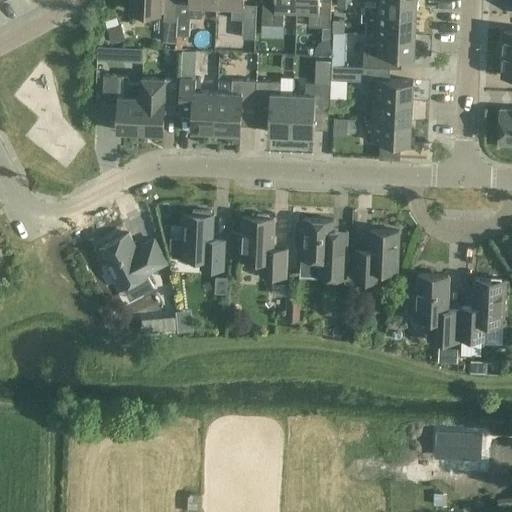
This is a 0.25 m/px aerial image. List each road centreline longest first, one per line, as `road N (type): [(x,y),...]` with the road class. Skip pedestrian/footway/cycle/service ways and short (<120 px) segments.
road 1 (residential): [(463,177),(168,165),(43,217),(29,209),(0,157)]
road 2 (residential): [(463,177),(470,0)]
